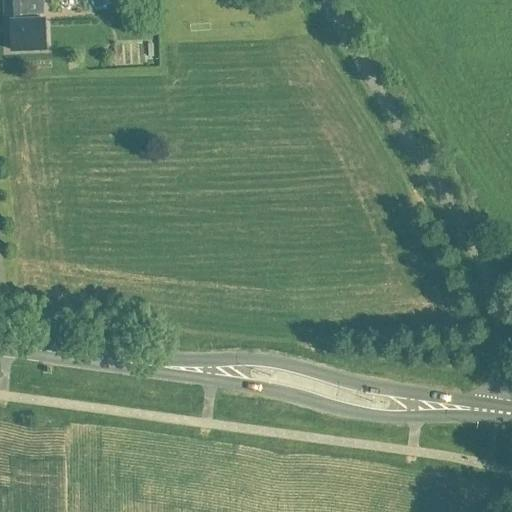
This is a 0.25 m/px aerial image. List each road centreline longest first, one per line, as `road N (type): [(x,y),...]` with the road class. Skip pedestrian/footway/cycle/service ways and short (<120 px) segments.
road 1 (secondary): [(495,407),(0,341)]
road 2 (unclassified): [(495,407),(498,318),(478,254),(322,0)]
